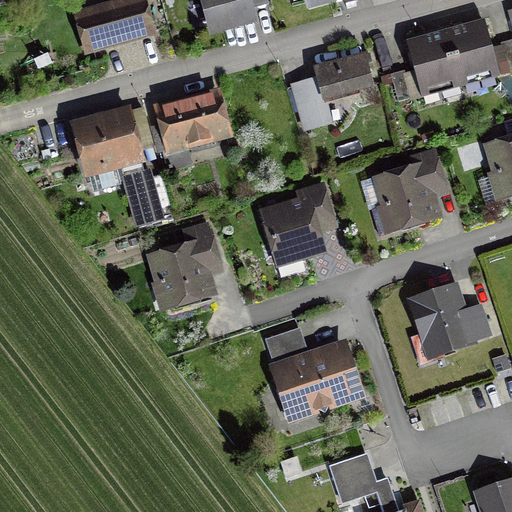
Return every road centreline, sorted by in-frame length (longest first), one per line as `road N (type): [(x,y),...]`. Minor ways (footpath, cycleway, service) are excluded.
road 1 (residential): [(460,0),(0,125)]
road 2 (residential): [(214,327),(511,230)]
